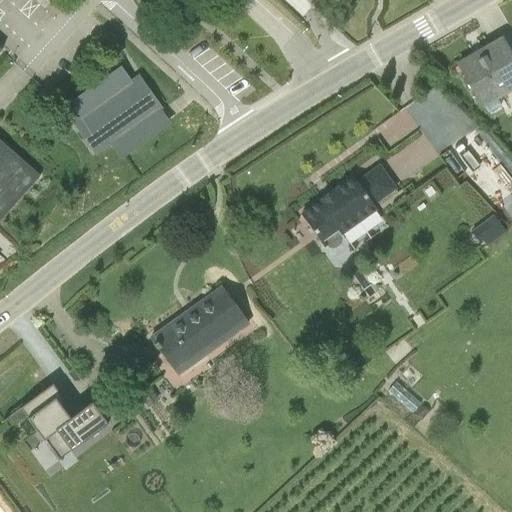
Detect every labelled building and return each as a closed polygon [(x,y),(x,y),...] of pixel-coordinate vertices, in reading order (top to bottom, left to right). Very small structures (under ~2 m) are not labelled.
[(201,33),(185,51),(240,103),(257,85),(201,33)] [(484,56),(460,70),(482,108),(483,108),(486,113),(500,106),(496,100),(511,90),(511,57),(501,39),(481,51),(484,56)] [(484,56),(481,51),(457,65),(460,70),(484,56)] [(143,119),(153,134),(169,122),(160,110),(162,109),(138,75),(130,80),(120,66),(69,102),(79,116),(71,122),(76,121),(83,116),(72,101),(118,69),(128,84),(135,79),(157,109),(143,119)] [(83,116),(76,121),(98,152),(112,142),(123,156),(153,134),(143,119),(157,109),(135,79),(128,84),(118,69),(72,101),(83,116)] [(387,146),(420,126),(408,107),(375,126),(387,146)] [(76,121),(71,122),(94,155),(98,152),(76,121)] [(0,220),(39,176),(0,141),(0,220)] [(319,201),(300,215),(323,248),(325,246),(327,249),(334,250),(341,245),(343,238),(353,250),(385,227),(374,211),(376,210),(373,205),(395,190),(378,166),(356,182),(352,177),(333,191),(332,189),(318,200),(319,201)] [(492,216),(470,232),(479,244),(482,242),(486,247),(505,232),(492,216)] [(180,317),(151,337),(155,344),(154,345),(175,375),(247,327),(223,291),(183,321),(180,317)] [(395,382),(387,391),(412,413),(419,403),(395,382)] [(47,389),(61,408),(66,404),(53,385),(47,389)] [(61,408),(47,389),(20,408),(57,461),(106,425),(91,404),(70,419),(61,408)] [(151,390),(139,398),(147,408),(158,400),(151,390)]
